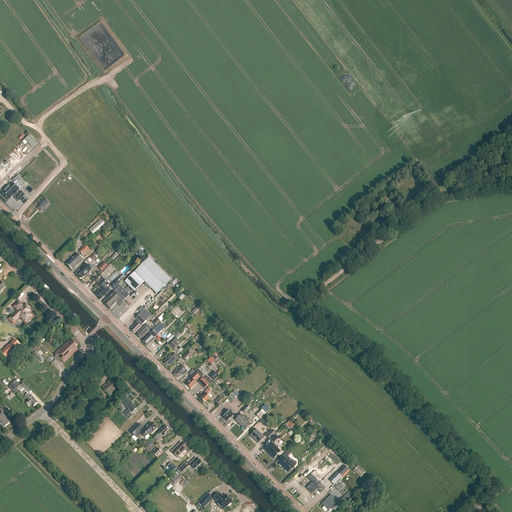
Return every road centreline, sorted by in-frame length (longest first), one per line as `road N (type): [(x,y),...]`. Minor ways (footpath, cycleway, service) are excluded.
road 1 (secondary): [(296,511),(105,319)]
road 2 (residential): [(256,511),(85,341)]
road 3 (secondary): [(105,319),(0,212)]
road 4 (unknown): [(42,409),(143,511)]
road 5 (tertiary): [(0,443),(56,395),(85,341)]
road 6 (residential): [(85,341),(0,254)]
